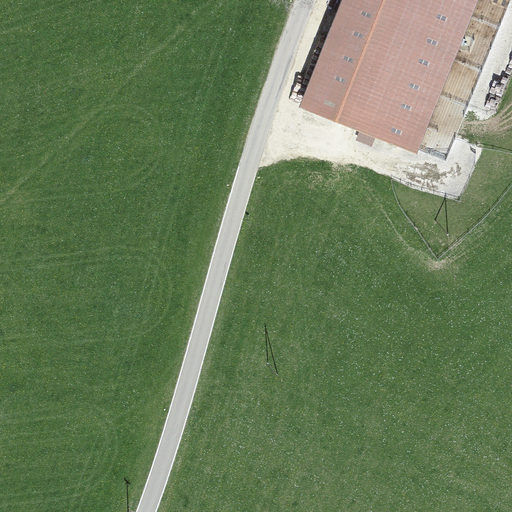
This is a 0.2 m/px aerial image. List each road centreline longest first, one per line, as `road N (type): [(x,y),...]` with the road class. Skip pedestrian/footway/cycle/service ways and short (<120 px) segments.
road 1 (unclassified): [(146,511),(264,115)]
road 2 (residential): [(264,115),(305,0)]
